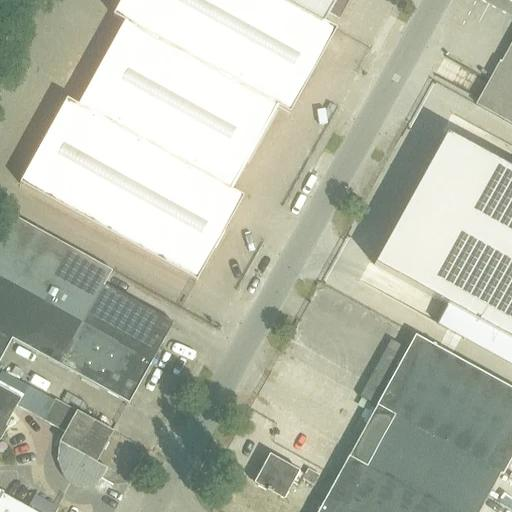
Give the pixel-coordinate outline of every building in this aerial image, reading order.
[(122,0),(114,16),(127,23),(202,64),(237,0),(122,0)] [(237,0),(202,64),(277,106),(290,113),(337,29),(324,22),(324,23),(282,0),(237,0)] [(282,0),(324,23),(324,22),(332,8),(342,14),(350,0),(282,0)] [(81,107),(156,148),(202,64),(127,23),(81,107)] [(511,125),(511,43),(477,106),(511,125)] [(202,64),(156,148),(231,189),(277,106),(202,64)] [(156,148),(81,107),(68,99),(21,184),(109,232),(156,148)] [(473,321),(511,342),(511,171),(446,135),(374,266),(447,306),(437,325),(463,339),(473,321)] [(244,197),(231,189),(156,148),(109,232),(198,281),(244,197)] [(0,220),(0,276),(152,363),(174,324),(105,286),(113,272),(5,212),(0,220)] [(130,404),(152,363),(0,276),(0,362),(13,339),(130,404)] [(511,388),(416,336),(404,359),(387,349),(360,397),(377,407),(502,476),(502,475),(511,480),(511,388)] [(15,368),(10,377),(16,380),(21,371),(15,368)] [(2,372),(0,375),(0,387),(21,399),(17,407),(44,421),(45,419),(54,402),(28,387),(16,380),(10,377),(2,372)] [(0,441),(7,428),(6,427),(17,407),(21,399),(0,387),(0,441)] [(44,421),(64,433),(59,442),(57,462),(61,474),(64,479),(67,482),(70,485),(74,487),(77,488),(85,489),(90,488),(94,486),(98,484),(101,479),(107,469),(96,463),(113,431),(55,400),(55,401),(54,402),(45,419),(44,421)] [(481,511),(502,476),(377,407),(349,457),(320,510),(313,506),(309,511),(481,511)] [(270,455),(260,472),(253,485),(284,501),(294,483),(300,486),(303,480),(314,486),(320,476),(308,470),(306,475),(270,455)] [(0,511),(32,511),(3,495),(4,493),(0,491),(0,511)]
